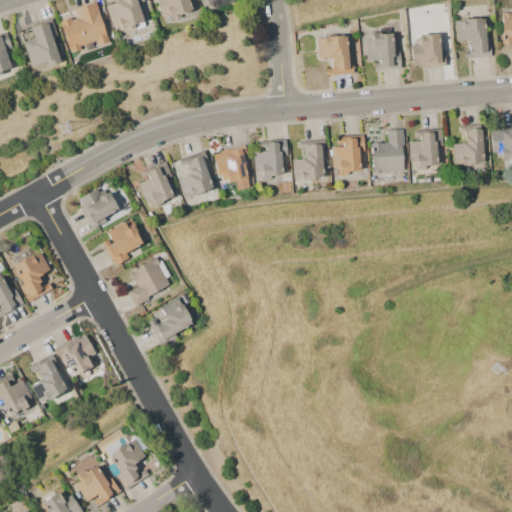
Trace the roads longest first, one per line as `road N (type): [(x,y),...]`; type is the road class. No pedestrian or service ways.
road 1 (residential): [(219,511),(153,413),(42,196)]
road 2 (residential): [(284,104),(511,94)]
road 3 (residential): [(73,179),(157,133),(284,104)]
